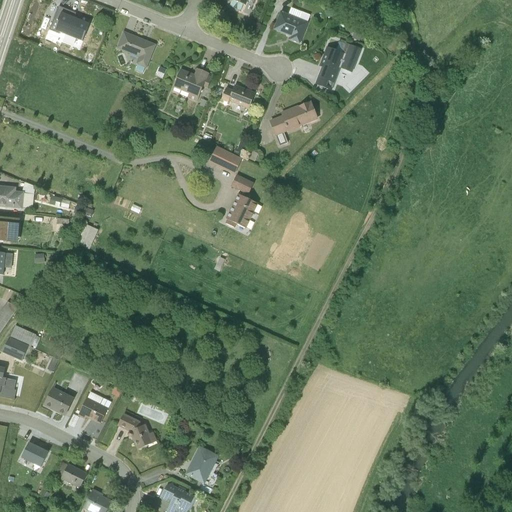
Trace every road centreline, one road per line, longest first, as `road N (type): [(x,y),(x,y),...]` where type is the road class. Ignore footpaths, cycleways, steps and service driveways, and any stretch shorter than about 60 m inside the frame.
road 1 (track): [(397,0),(416,94),(401,160),(223,511)]
road 2 (residential): [(129,511),(126,473),(0,415)]
